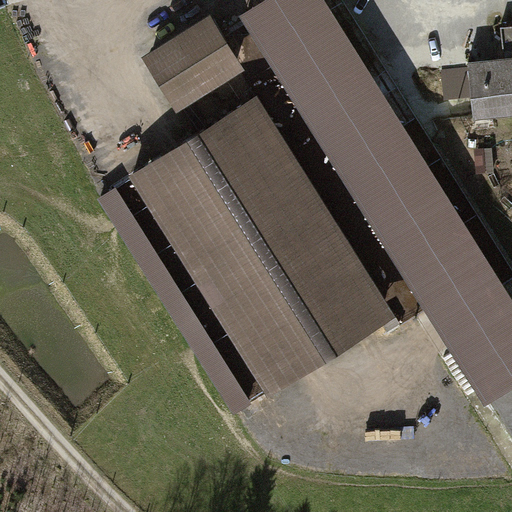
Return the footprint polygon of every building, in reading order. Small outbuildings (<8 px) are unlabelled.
[(511,299),(324,0),(268,0),(240,18),(483,406),(511,388),(511,299)] [(212,12),(144,55),(179,110),(247,68),(212,12)] [(511,56),(470,61),(476,118),(511,113),(511,56)] [(129,175),(270,396),(398,314),(258,94),(129,175)] [(115,187),(97,198),(235,416),(252,405),(115,187)]
